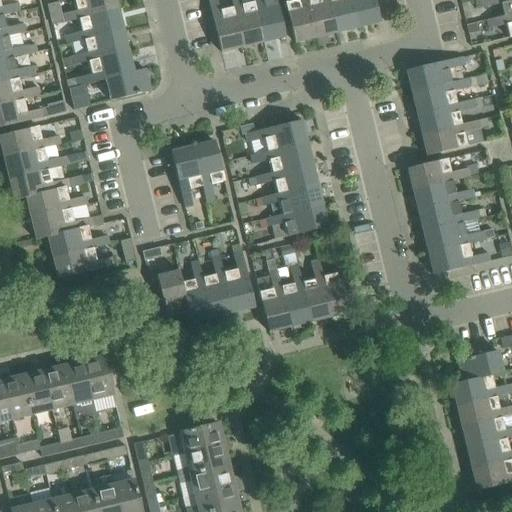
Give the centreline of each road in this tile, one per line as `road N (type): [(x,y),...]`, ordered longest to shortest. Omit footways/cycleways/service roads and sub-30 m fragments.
road 1 (residential): [(421,312),(403,293),(351,65)]
road 2 (residential): [(186,103),(119,117),(147,235)]
road 3 (residential): [(351,65),(186,103)]
road 4 (residential): [(351,65),(429,42),(419,0)]
